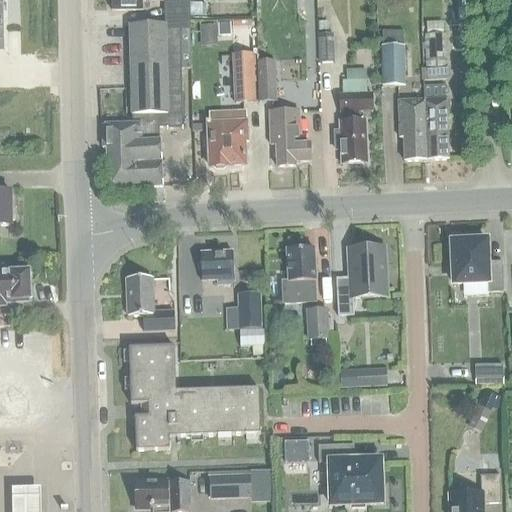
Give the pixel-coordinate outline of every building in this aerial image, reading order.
[(111,0),(111,13),(143,13),(143,3),(160,3),(160,0),(111,0)] [(164,18),(190,17),(189,5),(189,4),(164,4),(164,18)] [(189,5),(190,17),(205,17),(205,5),(189,5)] [(190,73),(190,32),(190,17),(164,18),(165,28),(130,28),(132,126),(102,126),(103,149),(108,149),(109,165),(112,165),(112,190),(162,189),(160,143),(159,143),(159,130),(183,130),(181,73),(190,73)] [(420,82),(447,81),(444,23),(423,24),(426,69),(420,70),(420,82)] [(229,24),(217,25),(218,37),(230,37),(229,24)] [(200,44),(217,43),(216,27),(199,27),(200,44)] [(320,64),(333,64),(332,35),(319,35),(320,64)] [(403,87),(403,48),(381,48),(381,87),(403,87)] [(254,103),(252,55),(231,55),(232,104),(254,103)] [(274,63),(257,63),(258,103),(275,103),(274,63)] [(337,95),(338,114),(373,113),(372,94),(365,94),(364,70),(346,71),(346,82),(341,82),(341,95),(337,95)] [(424,101),(426,162),(447,161),(445,86),(423,87),(424,101)] [(426,162),(424,101),(398,101),(399,140),(404,139),(405,163),(426,162)] [(229,114),(207,114),(207,123),(209,169),(245,167),(244,146),(248,146),(247,123),(246,123),(246,113),(229,114)] [(310,163),(310,146),(300,146),(299,113),(269,114),(270,147),(277,147),(278,168),(295,168),(295,164),(310,163)] [(368,164),(366,121),(340,122),(341,133),(335,134),(336,151),(341,150),(342,166),(368,164)] [(0,227),(9,228),(9,193),(0,193),(0,227)] [(504,294),(502,263),(488,264),(487,242),(451,244),(454,286),(488,285),(488,295),(504,294)] [(351,287),(336,288),(337,318),(353,318),(352,300),(385,299),(384,282),(387,282),(386,266),(384,266),(383,249),(374,250),(374,247),(357,248),(358,251),(349,251),(351,287)] [(280,285),(282,306),(315,304),(314,283),(316,283),(314,249),(286,251),(288,285),(280,285)] [(223,287),(223,295),(233,295),(233,286),(235,286),(234,254),(202,255),(203,284),(218,283),(218,287),(223,287)] [(29,303),(27,271),(2,272),(2,267),(0,266),(0,308),(4,309),(4,305),(29,303)] [(152,280),(126,281),(127,319),(143,318),(143,334),(175,333),(174,314),(154,314),(152,280)] [(260,295),(236,296),(238,332),(261,332),(260,295)] [(325,309),(304,311),(307,342),(328,340),(325,309)] [(176,406),(175,395),(174,349),(129,351),(131,407),(144,407),(176,406)] [(502,365),(474,366),(474,388),(503,387),(502,365)] [(357,372),(339,373),(340,390),(387,388),(386,375),(357,376),(357,372)] [(260,392),(175,395),(176,406),(144,407),(145,420),(135,420),(136,454),(170,453),(170,440),(261,437),(260,392)] [(485,392),(478,408),(490,413),(492,409),(496,411),(501,400),(497,398),(485,392)] [(280,441),(272,442),(272,458),(281,458),(280,441)] [(308,443),(282,443),(283,466),(308,466),(308,443)] [(364,464),(367,464),(367,463),(355,463),(355,447),(319,448),(319,465),(330,465),(332,508),(353,507),(353,510),(365,510),(365,507),(386,506),(385,489),(382,489),(381,472),(364,472),(364,464)] [(250,501),(249,477),(209,478),(210,502),(250,501)] [(501,505),(501,477),(481,478),(482,495),(451,496),(451,511),(483,511),(483,505),(501,505)] [(190,511),(190,484),(135,486),(135,511),(190,511)] [(25,485),(10,486),(10,511),(39,511),(39,485),(25,485)]
